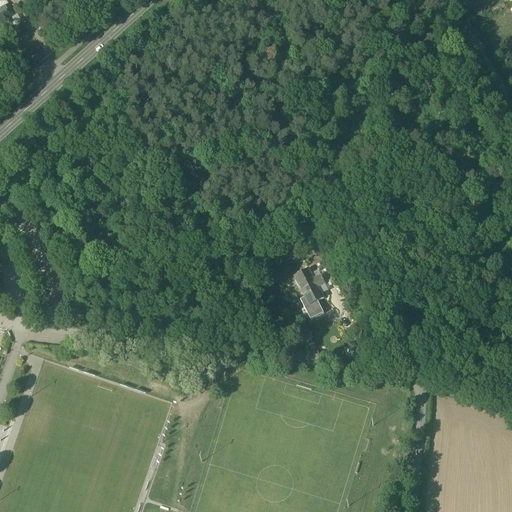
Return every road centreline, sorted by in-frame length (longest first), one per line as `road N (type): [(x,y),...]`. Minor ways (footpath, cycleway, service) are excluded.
road 1 (residential): [(0,318),(263,349),(422,378)]
road 2 (residential): [(254,0),(396,298),(422,378)]
road 3 (secondary): [(0,131),(144,0)]
road 4 (residential): [(422,378),(412,511)]
